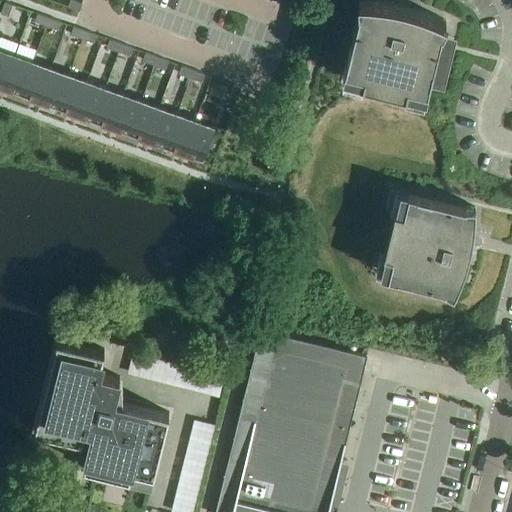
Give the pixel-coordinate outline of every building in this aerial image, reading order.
[(70,0),(68,8),(79,12),(82,5),(70,0)] [(404,96),(421,100),(420,103),(423,103),(427,87),(439,90),(450,46),(438,42),(441,29),(446,20),(440,18),(434,15),(426,12),(414,8),(408,6),(402,4),(393,2),(387,1),(380,0),(376,0),(358,0),(359,9),(345,67),(364,72),(362,80),(384,85),(386,77),(405,81),(403,90),(405,90),(404,96)] [(4,2),(0,13),(8,16),(12,5),(4,2)] [(37,14),(34,22),(46,26),(49,18),(37,14)] [(49,18),(46,26),(57,30),(60,22),(49,18)] [(73,27),(70,35),(82,39),(85,31),(73,27)] [(85,31),(82,39),(93,43),(96,35),(85,31)] [(109,40),(106,48),(118,52),(121,45),(109,40)] [(121,45),(118,52),(129,56),(132,49),(121,45)] [(0,50),(0,87),(2,88),(14,56),(0,50)] [(145,54),(142,61),(154,65),(157,58),(145,54)] [(14,56),(2,88),(20,95),(32,62),(14,56)] [(157,58),(154,65),(165,69),(168,62),(157,58)] [(32,62),(20,95),(38,101),(50,69),(32,62)] [(181,67),(178,74),(190,79),(193,71),(181,67)] [(50,69),(38,101),(56,108),(68,76),(50,69)] [(193,71),(190,79),(201,83),(204,75),(193,71)] [(68,76),(56,108),(74,115),(86,82),(68,76)] [(86,82),(74,115),(92,121),(104,89),(86,82)] [(227,87),(213,82),(209,92),(223,98),(227,87)] [(233,86),(229,97),(237,100),(241,89),(233,86)] [(104,89),(92,121),(110,128),(122,95),(104,89)] [(122,95),(110,128),(128,134),(140,102),(122,95)] [(140,102),(128,134),(146,141),(158,109),(140,102)] [(158,109),(146,141),(164,148),(176,115),(158,109)] [(176,115),(164,148),(183,154),(194,122),(176,115)] [(194,122),(183,154),(201,161),(213,129),(194,122)] [(392,256),(387,275),(445,290),(453,294),(458,286),(460,280),(462,274),(464,268),(466,262),(469,253),(470,247),(472,241),(473,235),(474,229),(475,220),(475,213),(475,207),(466,207),(391,189),(390,191),(393,192),(389,209),(395,210),(394,213),(402,215),(398,234),(389,231),(384,254),(392,256)] [(67,340),(68,335),(56,332),(31,433),(43,436),(45,431),(89,442),(83,466),(152,483),(169,413),(113,399),(116,385),(106,383),(108,375),(119,378),(120,377),(99,372),(104,350),(67,340)] [(328,511),(330,505),(367,355),(276,332),(273,342),(258,338),(214,511),(328,511)] [(132,350),(128,372),(221,391),(225,369),(132,350)] [(172,508),(187,511),(194,511),(216,421),(194,416),(172,508)]
